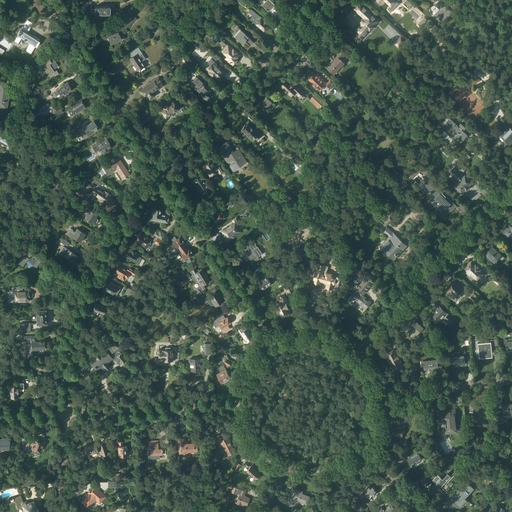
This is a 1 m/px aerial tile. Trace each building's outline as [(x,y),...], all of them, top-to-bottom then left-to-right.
[(267,0),(265,3),(262,6),(265,8),(275,18),(276,17),(280,13),(280,12),(275,7),(275,6),(276,6),(276,5),(269,0),(267,0)] [(408,0),(404,0),(401,4),(408,10),(413,4),(408,0)] [(439,9),(433,16),(442,24),(444,22),(453,13),(442,3),(439,0),(435,5),(439,9)] [(362,24),(362,25),(357,31),(359,33),(355,37),(359,41),(368,32),(367,30),(377,20),(365,8),(360,4),(355,9),(360,14),(361,13),(366,17),(362,21),(362,22),(362,23),(362,24)] [(110,6),(95,6),(95,15),(110,15),(110,6)] [(117,30),(118,32),(108,36),(111,44),(122,40),(120,35),(125,33),(128,32),(126,28),(132,23),(137,19),(132,13),(127,17),(131,22),(125,27),(117,30)] [(253,16),(250,19),(256,24),(264,31),(264,30),(265,31),(269,26),(269,25),(261,18),(255,13),(254,14),(253,16)] [(18,35),(14,41),(18,43),(22,38),(30,43),(27,49),(26,50),(31,54),(32,52),(40,39),(34,36),(27,32),(32,24),(33,23),(27,20),(27,21),(20,32),(18,35)] [(215,35),(213,37),(217,40),(218,38),(221,40),(224,36),(216,29),(213,33),(215,35)] [(239,41),(243,44),(245,41),(250,45),(253,41),(245,34),(240,29),(234,36),(237,39),(236,40),(238,41),(239,41)] [(147,33),(140,38),(144,44),(151,39),(147,33)] [(398,40),(399,41),(396,44),(399,47),(405,41),(401,37),(398,40)] [(356,51),(345,41),(342,44),(353,54),(356,51)] [(207,47),(203,43),(198,48),(202,52),(207,47)] [(239,57),(239,56),(240,55),(228,44),(221,52),(227,56),(224,59),(232,66),(239,59),(238,59),(239,57)] [(130,59),(123,62),(124,65),(132,62),(137,70),(139,69),(139,70),(140,70),(139,69),(144,66),(141,61),(145,59),(138,47),(129,53),(131,58),(130,59)] [(331,56),(335,60),(327,68),(334,74),(345,63),(344,62),(348,57),(346,55),(345,56),(338,49),(331,56)] [(211,53),(200,64),(218,81),(229,69),(211,53)] [(43,68),(48,76),(49,75),(50,77),(53,75),(54,76),(59,73),(56,70),(54,71),(53,69),(58,66),(55,62),(52,64),(49,58),(43,62),(44,63),(42,64),(41,62),(36,66),(39,71),(43,68)] [(163,67),(157,70),(161,75),(166,72),(163,67)] [(312,83),(317,88),(318,87),(321,90),(326,85),(330,89),(335,84),(331,80),(328,83),(320,76),(319,76),(318,77),(314,74),(309,80),(312,82),(312,83)] [(155,95),(153,93),(164,85),(159,77),(154,80),(154,81),(139,91),(144,98),(147,96),(149,99),(155,95)] [(197,91),(200,94),(201,93),(202,91),(204,93),(205,93),(207,91),(208,90),(207,90),(205,88),(206,86),(206,85),(204,83),(199,79),(197,77),(196,77),(193,81),(192,81),(193,82),(195,84),(193,86),(193,85),(192,86),(192,87),(195,89),(196,89),(196,90),(196,91),(197,91)] [(288,94),(291,96),(294,93),(301,98),(306,93),(298,85),(297,86),(295,84),(294,85),(292,83),(291,84),(287,80),(281,86),(284,89),(283,90),(283,92),(285,95),(288,94)] [(0,106),(6,108),(9,85),(0,83),(0,106)] [(68,83),(57,90),(54,92),(57,97),(60,95),(61,96),(72,89),(68,83)] [(39,95),(41,98),(42,97),(43,99),(49,95),(46,90),(39,95)] [(482,92),(483,97),(490,96),(490,100),(496,98),(495,92),(488,93),(488,91),(486,91),(482,92)] [(310,100),(314,104),(315,102),(321,107),(324,104),(314,95),(310,100)] [(170,97),(165,100),(168,104),(163,107),(164,109),(161,111),(163,113),(163,115),(164,117),(165,117),(168,116),(169,118),(173,116),(171,114),(178,109),(170,97)] [(267,97),(262,103),(259,106),(264,111),(269,106),(272,108),(276,105),(267,97)] [(71,107),(71,108),(67,110),(71,116),(85,107),(81,101),(71,107)] [(52,113),(54,116),(56,115),(57,116),(63,112),(60,108),(52,113)] [(464,139),(468,135),(463,131),(466,128),(461,123),(458,126),(451,119),(447,123),(454,130),(455,128),(456,129),(459,132),(454,136),(460,141),(462,138),(464,139)] [(81,130),(80,128),(74,132),(78,138),(84,134),(83,133),(85,132),(88,136),(99,129),(93,121),(83,128),(81,130)] [(505,140),(506,141),(502,145),(506,149),(511,142),(511,128),(504,121),(501,124),(508,130),(506,132),(503,129),(499,133),(505,139),(505,140)] [(241,130),(239,132),(243,136),(245,134),(252,140),(256,144),(264,135),(262,134),(256,127),(253,130),(248,125),(247,126),(246,124),(241,129),(241,130)] [(95,152),(98,150),(99,150),(102,153),(104,152),(105,152),(106,153),(109,151),(108,149),(111,147),(109,143),(110,143),(107,139),(101,143),(100,141),(94,145),(95,145),(92,147),(95,152)] [(275,145),(283,152),(284,152),(288,156),(291,152),(279,141),(275,145)] [(232,153),(225,143),(219,147),(233,170),(246,162),(238,149),(232,153)] [(115,168),(117,171),(115,172),(120,180),(130,174),(121,160),(119,162),(117,159),(103,167),(108,175),(113,172),(112,170),(115,168)] [(458,168),(462,164),(458,160),(453,164),(458,168)] [(210,176),(211,176),(212,178),(216,175),(215,173),(218,171),(220,175),(221,174),(223,178),(227,175),(225,171),(220,163),(214,167),(213,165),(211,161),(203,165),(204,167),(203,168),(207,174),(208,173),(210,176)] [(390,175),(403,190),(409,185),(395,169),(390,175)] [(456,170),(452,175),(459,181),(455,186),(462,193),(465,189),(466,190),(470,187),(469,186),(472,182),(465,175),(463,177),(456,170)] [(0,176),(0,179),(13,187),(17,182),(2,173),(0,176)] [(194,179),(197,184),(195,185),(200,193),(209,188),(206,184),(205,184),(200,175),(194,179)] [(436,200),(441,205),(435,211),(442,218),(449,210),(450,212),(454,207),(450,203),(451,201),(443,193),(430,181),(428,184),(427,184),(422,189),(432,198),(429,201),(433,204),(436,200)] [(72,190),(79,195),(82,191),(74,187),(72,190)] [(105,204),(106,203),(107,204),(110,204),(114,199),(112,196),(111,195),(105,190),(104,191),(98,188),(97,189),(96,188),(93,192),(94,193),(94,194),(99,198),(99,199),(105,204)] [(231,199),(225,202),(227,205),(230,203),(231,205),(232,206),(235,204),(234,203),(237,201),(234,197),(231,199)] [(216,213),(211,216),(216,223),(226,217),(221,209),(224,207),(222,205),(214,210),(216,213)] [(83,214),(86,216),(85,218),(93,223),(94,221),(96,223),(98,219),(96,218),(97,217),(96,216),(97,214),(89,209),(87,211),(85,210),(83,214)] [(162,210),(153,209),(151,219),(168,222),(169,215),(161,214),(162,210)] [(233,222),(220,231),(222,233),(221,234),(226,241),(241,232),(237,225),(240,223),(236,216),(231,219),(233,222)] [(511,226),(508,222),(501,230),(508,236),(511,231),(511,226)] [(383,232),(388,236),(379,246),(394,259),(407,245),(388,227),(383,232)] [(71,228),(67,234),(80,242),(82,238),(84,239),(87,234),(77,228),(75,231),(71,228)] [(153,235),(158,238),(162,241),(162,240),(163,241),(167,235),(160,230),(158,233),(156,231),(153,235)] [(140,233),(136,239),(142,243),(141,245),(147,248),(150,243),(149,242),(150,240),(151,239),(149,238),(143,234),(140,233)] [(56,239),(67,246),(70,243),(58,236),(56,239)] [(172,242),(170,244),(172,247),(173,248),(175,246),(176,248),(179,252),(185,247),(183,244),(185,242),(181,236),(177,239),(175,236),(170,240),(172,242)] [(244,246),(238,250),(242,256),(246,253),(252,263),(259,259),(258,257),(262,254),(255,244),(256,243),(254,240),(244,246)] [(59,253),(69,260),(69,261),(75,265),(77,261),(74,260),(77,256),(74,254),(75,253),(63,246),(59,253)] [(496,249),(492,246),(485,254),(494,262),(499,257),(502,260),(504,258),(500,254),(502,251),(500,249),(498,252),(498,251),(499,250),(497,248),(496,249)] [(185,247),(179,252),(181,255),(181,254),(183,257),(181,259),(183,262),(185,260),(187,262),(188,263),(189,263),(191,262),(191,260),(191,259),(189,257),(194,253),(189,248),(187,250),(185,247)] [(129,248),(125,255),(133,260),(133,261),(136,263),(138,265),(142,258),(139,256),(137,255),(137,253),(133,250),(132,251),(129,248)] [(23,266),(27,261),(36,268),(42,261),(29,251),(26,255),(24,254),(17,262),(23,266)] [(346,270),(352,276),(361,266),(355,261),(346,270)] [(471,261),(464,269),(477,281),(484,273),(471,261)] [(322,283),(327,284),(327,287),(332,289),(333,288),(336,288),(338,287),(341,277),(330,274),(330,272),(330,271),(327,270),(328,267),(328,266),(321,264),(318,266),(316,273),(314,278),(315,278),(314,281),(316,282),(320,284),(322,283)] [(115,269),(114,271),(118,273),(119,273),(118,276),(124,280),(126,277),(127,278),(130,273),(133,269),(128,267),(127,270),(118,265),(115,269)] [(195,268),(188,272),(194,282),(196,281),(207,274),(204,271),(202,268),(197,271),(195,268)] [(133,269),(130,273),(138,277),(140,273),(133,269)] [(263,279),(258,282),(263,289),(275,281),(268,269),(264,272),(266,276),(263,278),(263,279)] [(178,270),(171,275),(176,281),(183,277),(178,270)] [(207,274),(196,281),(200,286),(198,288),(201,293),(204,291),(203,290),(207,287),(205,284),(210,281),(208,278),(208,277),(207,274)] [(498,285),(502,281),(496,276),(492,280),(498,285)] [(348,300),(352,303),(355,300),(366,308),(371,302),(362,295),(362,294),(364,295),(372,284),(365,278),(357,288),(358,289),(357,290),(356,289),(351,296),(348,300)] [(299,281),(299,280),(293,281),(295,291),(298,290),(298,291),(302,290),(300,281),(299,281)] [(106,291),(113,294),(117,295),(121,288),(118,286),(108,281),(104,289),(103,290),(104,291),(104,292),(105,292),(106,292),(106,291)] [(452,281),(445,288),(448,292),(446,293),(454,300),(464,290),(454,281),(454,282),(452,281)] [(15,302),(29,301),(29,296),(30,296),(31,295),(31,294),(31,293),(30,292),(29,292),(29,290),(23,290),(23,286),(15,286),(16,292),(13,292),(13,301),(15,301),(15,302)] [(293,293),(289,286),(284,288),(287,296),(293,293)] [(125,293),(133,297),(136,292),(128,288),(125,293)] [(207,292),(199,297),(199,298),(202,303),(207,300),(212,308),(215,306),(223,302),(220,298),(221,297),(217,290),(209,295),(207,292)] [(469,297),(475,303),(481,297),(474,291),(469,297)] [(283,303),(278,306),(282,315),(288,313),(287,310),(289,309),(287,305),(289,304),(285,295),(281,297),(283,303)] [(432,315),(440,322),(443,318),(450,325),(455,320),(447,313),(440,306),(436,300),(433,302),(437,309),(432,315)] [(93,310),(92,312),(98,314),(98,312),(104,314),(106,306),(108,307),(108,306),(110,307),(111,305),(103,303),(102,306),(95,303),(94,306),(93,308),(93,309),(93,310)] [(47,324),(46,310),(36,310),(37,324),(44,324),(47,324)] [(219,330),(221,329),(224,327),(227,332),(230,330),(227,325),(230,323),(226,317),(219,323),(217,320),(213,322),(214,325),(215,325),(219,330)] [(413,324),(406,332),(414,339),(423,328),(416,321),(413,324)] [(245,330),(241,332),(244,336),(243,337),(245,340),(244,340),(244,341),(244,342),(245,343),(247,343),(254,338),(245,325),(243,327),(245,330)] [(190,335),(186,329),(180,333),(184,339),(190,335)] [(32,344),(23,345),(23,356),(33,356),(33,349),(45,349),(44,341),(35,341),(35,336),(22,336),(23,340),(31,340),(30,341),(30,343),(31,344),(32,344)] [(491,342),(478,343),(479,358),(484,358),(484,357),(486,357),(486,358),(493,357),(491,346),(498,345),(497,339),(491,339),(491,342)] [(96,359),(90,363),(97,371),(102,367),(105,370),(110,366),(107,362),(113,358),(112,357),(114,360),(117,364),(120,362),(122,364),(127,360),(120,352),(121,351),(114,342),(105,349),(106,350),(101,355),(99,352),(94,357),(96,359)] [(212,354),(212,343),(204,344),(204,355),(212,354)] [(158,358),(162,358),(162,361),(172,361),(172,360),(175,360),(175,352),(173,352),(173,350),(170,350),(170,347),(165,347),(165,349),(163,350),(162,349),(161,349),(159,349),(157,350),(157,352),(156,352),(156,356),(158,356),(158,358)] [(398,361),(393,350),(385,354),(394,372),(403,367),(400,360),(398,361)] [(453,355),(454,365),(465,364),(464,354),(453,355)] [(423,360),(423,361),(420,361),(421,368),(438,367),(438,363),(439,363),(438,357),(435,357),(435,359),(423,360)] [(189,358),(189,363),(190,363),(191,371),(204,370),(203,358),(189,358)] [(217,374),(222,382),(223,381),(224,382),(226,382),(226,381),(227,379),(231,377),(229,375),(231,374),(229,371),(228,371),(225,367),(227,366),(229,367),(232,361),(227,358),(223,363),(224,363),(224,364),(218,367),(221,372),(217,374)] [(127,365),(118,370),(121,376),(130,371),(127,365)] [(7,385),(7,389),(10,389),(10,397),(17,397),(17,393),(19,393),(18,388),(24,388),(24,383),(14,383),(14,385),(10,385),(7,385)] [(511,404),(503,405),(504,414),(511,413),(511,404)] [(485,412),(484,407),(474,408),(476,424),(486,423),(486,424),(488,423),(487,412),(485,412)] [(439,412),(441,424),(444,424),(445,434),(457,433),(454,410),(439,412)] [(397,426),(395,426),(392,434),(402,438),(405,429),(404,429),(408,416),(401,414),(397,426)] [(215,436),(219,443),(220,443),(228,456),(235,452),(230,442),(231,442),(228,437),(225,439),(224,437),(225,437),(222,433),(215,436)] [(0,448),(2,448),(3,448),(9,449),(10,438),(4,438),(4,439),(4,440),(4,439),(0,439),(1,440),(0,440),(0,439),(0,448)] [(22,438),(22,450),(26,450),(37,454),(38,450),(41,451),(44,442),(33,438),(33,439),(31,438),(22,438)] [(186,444),(186,439),(179,439),(180,454),(183,454),(183,453),(186,453),(186,452),(197,451),(197,444),(193,444),(193,443),(186,444)] [(150,448),(148,448),(148,459),(160,459),(160,454),(162,454),(162,453),(166,453),(166,455),(166,446),(162,446),(162,448),(158,448),(158,440),(149,441),(149,445),(150,445),(150,448)] [(118,446),(119,456),(119,462),(125,462),(125,456),(128,455),(128,450),(127,450),(127,446),(123,446),(122,442),(119,442),(119,446),(118,446)] [(100,446),(97,447),(96,444),(89,446),(86,445),(85,447),(88,456),(90,457),(91,455),(92,455),(93,454),(101,451),(103,455),(107,454),(104,444),(100,445),(100,446)] [(408,458),(411,464),(411,465),(413,464),(412,464),(415,462),(416,464),(419,462),(419,461),(422,459),(420,455),(423,453),(420,449),(413,453),(414,455),(408,458)] [(248,474),(252,477),(253,477),(256,479),(261,474),(254,468),(255,467),(252,465),(251,466),(249,465),(250,465),(247,463),(245,465),(248,467),(249,468),(246,471),(249,473),(248,474)] [(430,477),(436,483),(433,485),(437,489),(440,486),(441,487),(444,484),(445,485),(456,473),(455,472),(451,476),(448,473),(443,478),(438,473),(430,477)] [(450,498),(450,499),(451,498),(452,497),(453,497),(453,496),(454,496),(455,495),(457,497),(452,502),(456,507),(461,511),(469,502),(472,505),(473,505),(465,498),(478,484),(477,484),(474,487),(470,483),(462,491),(459,489),(458,489),(458,490),(458,491),(457,491),(457,492),(456,493),(456,494),(455,494),(455,495),(454,495),(453,496),(453,497),(452,497),(451,498),(450,498)] [(365,496),(366,495),(369,498),(373,495),(374,495),(375,495),(375,494),(375,493),(374,493),(376,491),(374,489),(375,488),(373,487),(372,487),(369,484),(361,493),(363,495),(364,496),(365,496)] [(236,503),(241,505),(242,504),(247,506),(250,498),(244,496),(246,490),(234,485),(231,493),(236,495),(237,493),(240,494),(237,502),(236,503)] [(88,493),(89,494),(82,502),(88,508),(95,500),(100,504),(107,496),(96,487),(92,491),(91,490),(88,493)] [(289,501),(289,500),(287,504),(297,508),(299,502),(306,504),(309,496),(302,493),(302,491),(294,488),(292,493),(292,494),(289,501)] [(20,495),(14,497),(15,500),(17,504),(18,509),(23,507),(24,511),(39,511),(40,511),(38,507),(36,508),(34,501),(27,503),(27,501),(23,503),(20,495)]
